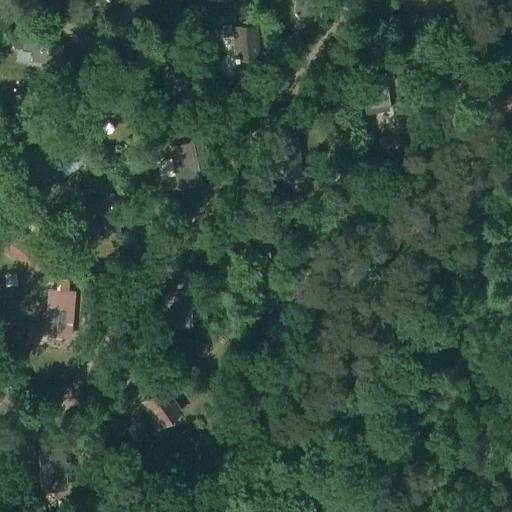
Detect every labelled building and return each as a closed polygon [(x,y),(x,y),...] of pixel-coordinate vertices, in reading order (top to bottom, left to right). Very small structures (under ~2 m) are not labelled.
[(293,0),(292,13),(297,13),(296,19),(319,20),(320,0),(293,0)] [(173,21),(171,32),(183,34),(185,24),(173,21)] [(218,23),(208,24),(209,36),(219,35),(218,23)] [(256,23),(222,25),(223,37),(232,37),(233,37),(235,59),(258,57),(256,23)] [(15,38),(13,48),(22,49),(31,50),(30,60),(60,64),(62,45),(23,40),(15,38)] [(170,65),(167,82),(192,86),(192,88),(185,87),(184,97),(208,100),(209,91),(205,90),(208,65),(195,63),(194,69),(170,65)] [(364,82),(359,82),(363,113),(389,111),(386,73),(363,76),(364,82)] [(90,81),(89,112),(114,113),(114,91),(111,91),(112,82),(110,82),(111,75),(97,75),(97,81),(90,81)] [(296,132),(265,135),(270,179),(301,175),(296,132)] [(74,157),(72,153),(58,133),(27,154),(42,177),(74,157)] [(170,158),(159,161),(163,178),(174,175),(177,189),(202,183),(196,158),(206,156),(203,143),(193,145),(192,142),(168,147),(170,158)] [(78,149),(72,153),(74,157),(78,165),(86,161),(78,149)] [(83,233),(110,232),(119,232),(118,198),(112,198),(104,199),(82,200),(83,233)] [(46,259),(22,240),(25,236),(9,224),(0,235),(0,247),(34,273),(46,259)] [(244,265),(271,263),(267,228),(236,229),(237,243),(241,242),(242,255),(243,255),(244,265)] [(56,282),(55,292),(67,293),(68,283),(56,282)] [(46,304),(44,329),(48,329),(48,336),(70,338),(74,294),(67,293),(55,292),(47,291),(46,304)] [(165,328),(192,327),(190,295),(163,296),(165,328)] [(167,383),(140,402),(152,420),(149,422),(155,430),(182,411),(173,399),(177,397),(167,383)] [(42,493),(68,490),(63,448),(38,450),(42,493)] [(39,493),(31,494),(32,503),(40,502),(39,493)]
